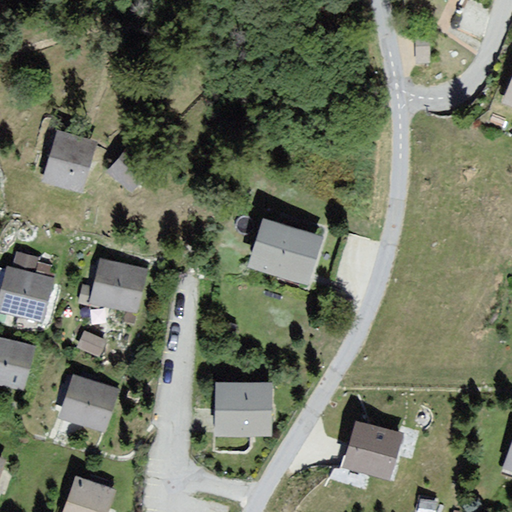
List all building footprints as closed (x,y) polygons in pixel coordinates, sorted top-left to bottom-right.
[(511,61),(497,99),(511,104),(511,61)] [(93,143),(46,134),(36,183),(83,192),(93,143)] [(315,237),(251,218),(238,266),(301,284),(315,237)] [(146,270),(97,261),(88,303),(138,313),(146,270)] [(54,283),(1,271),(0,275),(0,311),(45,321),(54,283)] [(35,347),(0,339),(0,384),(26,389),(35,347)] [(117,389),(70,375),(57,417),(104,432),(117,389)] [(264,385),(206,384),(206,437),(263,438),(264,385)] [(401,434),(355,420),(343,463),(388,477),(401,434)] [(511,427),(498,469),(511,473),(511,427)] [(104,511),(110,492),(68,480),(58,511),(104,511)]
